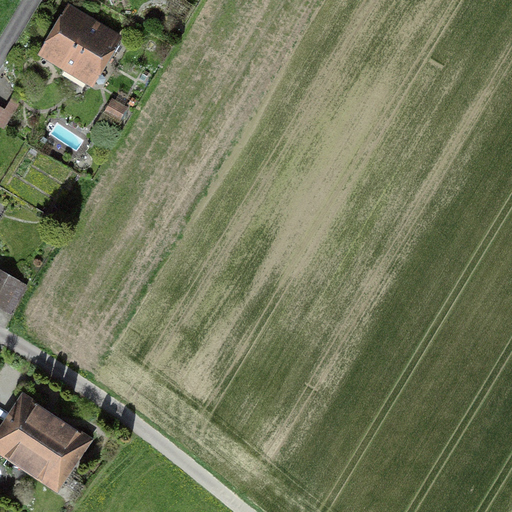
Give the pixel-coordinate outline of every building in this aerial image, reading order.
[(123,38),(67,5),(37,57),(64,73),(61,78),(83,91),(86,85),(92,89),(123,38)] [(0,128),(5,131),(20,104),(12,99),(5,111),(0,108),(0,128)] [(119,121),(127,108),(113,99),(105,112),(119,121)] [(0,309),(12,316),(28,286),(0,270),(0,309)] [(58,491),(95,435),(23,388),(0,422),(0,452),(7,457),(4,462),(26,477),(29,472),(58,491)]
